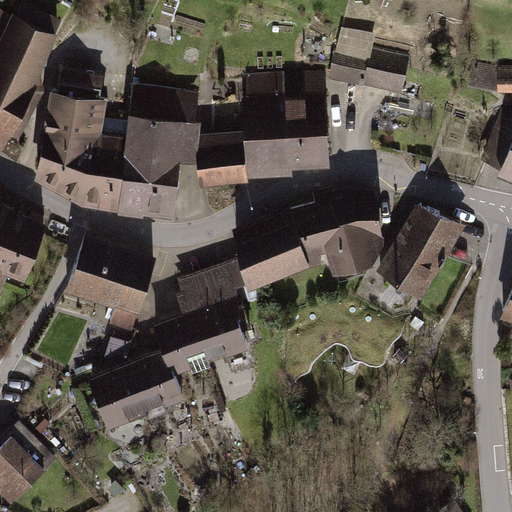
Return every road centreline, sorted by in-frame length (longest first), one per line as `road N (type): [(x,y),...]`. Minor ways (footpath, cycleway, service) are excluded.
road 1 (residential): [(511,213),(340,167),(194,235),(85,218)]
road 2 (residential): [(511,233),(487,319),(499,511)]
road 3 (residential): [(0,379),(63,275),(85,218)]
